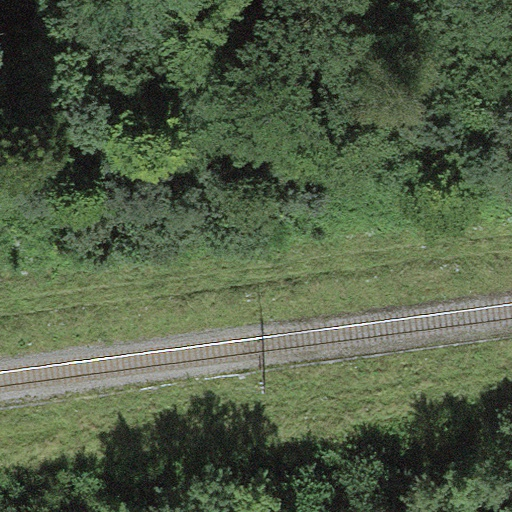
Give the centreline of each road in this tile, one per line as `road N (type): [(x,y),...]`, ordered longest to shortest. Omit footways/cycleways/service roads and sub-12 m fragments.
road 1 (track): [(0,459),(511,392)]
road 2 (track): [(511,257),(0,318)]
